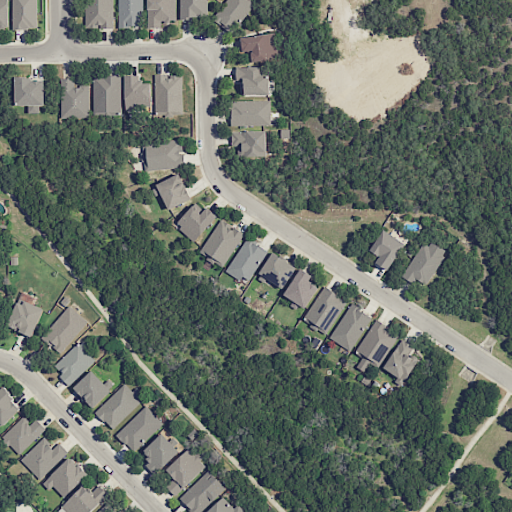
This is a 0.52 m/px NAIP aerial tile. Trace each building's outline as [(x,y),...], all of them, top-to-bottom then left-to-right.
[(0,0),(0,28),(7,29),(8,0),(0,0)] [(11,0),(12,29),(37,28),(36,0),(11,0)] [(85,0),(85,28),(112,28),(112,0),(85,0)] [(142,0),(117,0),(118,27),(143,26),(142,0)] [(146,0),(146,28),(161,28),(161,21),(175,22),(175,0),(146,0)] [(179,0),(179,18),(207,18),(207,0),(179,0)] [(250,5),(247,3),(248,0),(225,0),(213,22),(233,34),(250,5)] [(248,61),(276,60),(274,34),(240,36),(241,52),(248,52),(248,61)] [(243,95),(268,94),(268,75),(259,76),(259,66),(235,67),(235,80),(243,80),(243,95)] [(182,74),(154,75),(155,115),(183,115),(182,74)] [(120,75),(92,76),(93,114),(121,113),(120,75)] [(150,83),(141,83),(140,75),(124,75),(125,110),(151,109),(150,83)] [(43,78),(15,79),(15,105),(28,105),(28,113),(39,113),(39,106),(44,105),(43,78)] [(88,118),(89,85),(74,85),(74,78),(60,78),(60,118),(88,118)] [(231,124),(270,125),(270,101),(231,100),(231,124)] [(265,131),(231,131),(231,145),(237,145),(237,156),(266,156),(265,131)] [(144,171),(183,166),(180,139),(141,144),(144,171)] [(190,200),(179,173),(156,183),(167,209),(190,200)] [(194,241),(217,217),(207,207),(201,213),(192,205),(175,223),(194,241)] [(244,234),(221,219),(199,253),(222,268),(244,234)] [(375,262),(386,269),(404,244),(383,229),(369,250),(378,257),(375,262)] [(248,283),(267,249),(245,237),(226,271),(248,283)] [(402,275),(422,289),(448,252),(428,238),(402,275)] [(296,265),(270,252),(259,275),(284,288),(296,265)] [(311,275),(299,268),(283,295),(305,308),(317,288),(308,281),(311,275)] [(347,302),(324,286),(302,319),(326,334),(347,302)] [(350,351),(371,317),(350,304),(329,338),(350,351)] [(88,322),(69,306),(41,336),(59,353),(88,322)] [(355,356),(379,368),(397,332),(373,320),(355,356)] [(383,367),(403,382),(419,360),(409,353),(413,347),(402,339),(383,367)] [(53,367),(68,384),(96,359),(80,342),(53,367)] [(92,409),(111,391),(92,370),(73,388),(92,409)] [(127,382),(95,411),(111,429),(143,399),(127,382)] [(0,389),(0,426),(1,427),(21,408),(2,388),(0,389)] [(163,423),(146,406),(116,434),(132,452),(163,423)] [(36,419),(30,424),(23,417),(1,437),(18,455),(46,429),(36,419)] [(142,450),(150,458),(144,463),(154,474),(179,452),(162,433),(142,450)] [(59,443),(53,448),(44,438),(20,459),(38,479),(67,452),(59,443)] [(165,470),(173,478),(165,486),(175,496),(207,465),(189,447),(165,470)] [(88,474),(70,456),(44,481),(62,499),(88,474)] [(192,511),(200,511),(224,486),(207,470),(179,500),(192,511)] [(86,481),(58,510),(59,511),(90,511),(104,498),(86,481)] [(239,511),(224,495),(205,511),(239,511)] [(118,511),(108,502),(97,511),(118,511)]
